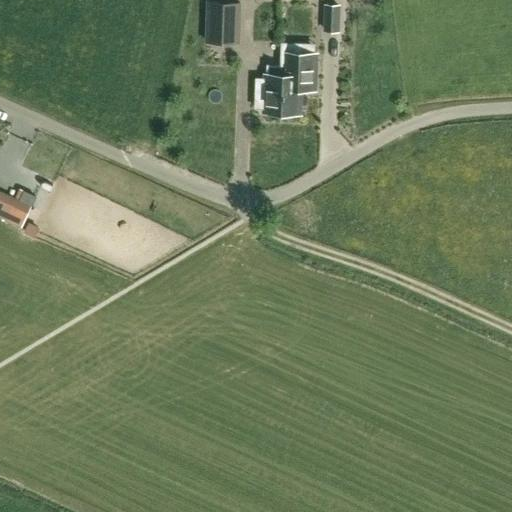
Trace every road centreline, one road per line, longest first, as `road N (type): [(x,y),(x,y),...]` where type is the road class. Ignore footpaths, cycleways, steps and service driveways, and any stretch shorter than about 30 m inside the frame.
road 1 (unclassified): [(0,106),(233,201),(290,189),(425,114),(511,108)]
road 2 (track): [(250,216),(301,245),(511,329)]
